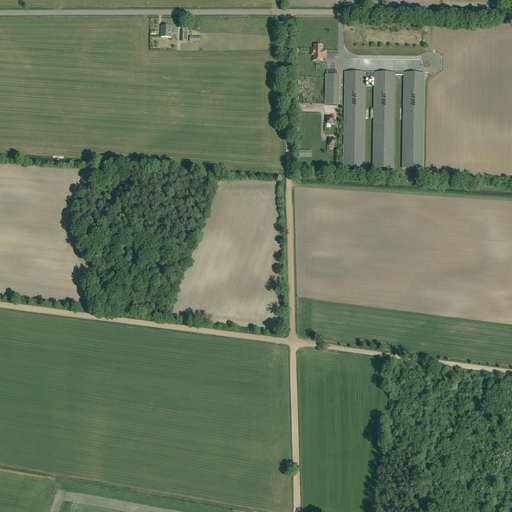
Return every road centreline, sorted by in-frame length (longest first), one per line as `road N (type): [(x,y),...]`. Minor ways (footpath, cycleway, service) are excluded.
road 1 (unclassified): [(511,15),(0,12)]
road 2 (track): [(287,13),(293,343)]
road 3 (track): [(293,343),(0,306)]
road 4 (track): [(511,371),(293,343)]
road 5 (track): [(293,343),(297,511)]
